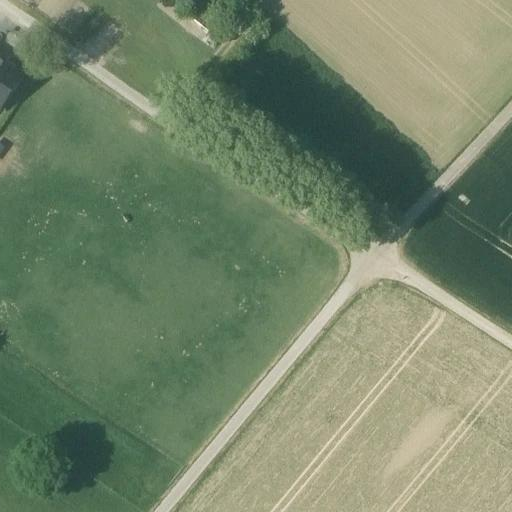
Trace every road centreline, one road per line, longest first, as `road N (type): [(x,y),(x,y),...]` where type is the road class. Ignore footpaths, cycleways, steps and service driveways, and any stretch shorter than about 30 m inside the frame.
road 1 (track): [(163,511),(375,256),(511,112)]
road 2 (track): [(68,50),(375,256)]
road 3 (track): [(511,344),(375,256)]
